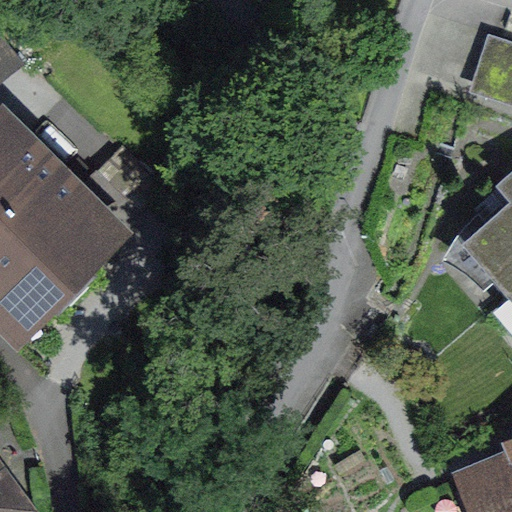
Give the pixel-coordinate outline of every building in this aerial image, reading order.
[(511,36),(490,28),(471,82),(511,96),(511,36)] [(0,315),(41,354),(151,238),(20,114),(0,134),(0,315)] [(508,295),(511,291),(511,175),(499,187),(511,201),(511,211),(468,250),(508,295)] [(511,511),(511,444),(465,462),(484,511),(511,511)] [(0,511),(31,511),(0,470),(0,511)]
